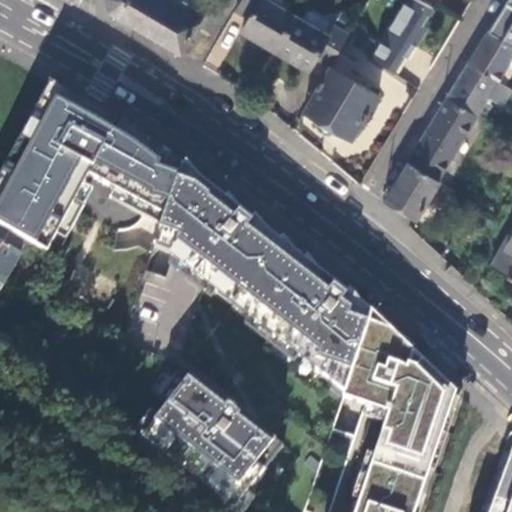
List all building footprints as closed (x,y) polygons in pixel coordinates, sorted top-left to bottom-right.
[(106,0),(110,12),(182,54),(199,24),(215,33),(233,0),(106,0)] [(318,57),(331,66),(350,34),(335,25),(328,35),(269,0),(241,0),(236,9),(251,17),(243,31),(309,70),(318,57)] [(420,0),(405,0),(372,56),(393,71),(404,54),(408,56),(427,26),(423,24),(433,7),(420,0)] [(511,0),(507,0),(488,32),(511,46),(511,0)] [(511,57),(511,46),(488,32),(469,63),(498,81),(511,57)] [(498,81),(469,63),(448,97),(478,115),(481,117),(484,112),(481,109),(489,96),(503,104),(511,90),(498,81)] [(331,66),(305,111),(353,139),(380,94),(331,66)] [(105,111),(54,83),(0,181),(0,225),(28,241),(49,254),(92,175),(164,214),(182,163),(142,133),(105,111)] [(478,115),(448,97),(410,161),(440,181),(443,177),(441,176),(478,115)] [(440,181),(410,161),(385,201),(417,221),(440,181)] [(169,257),(216,293),(222,285),(254,309),(248,317),(299,357),(305,349),(321,361),(315,369),(346,392),(373,313),(256,221),(182,163),(164,214),(153,244),(171,251),(169,257)] [(0,225),(0,284),(3,286),(28,241),(0,225)] [(511,233),(492,269),(511,280),(511,233)] [(222,285),(216,293),(248,317),(254,309),(222,285)] [(416,511),(457,393),(373,313),(346,392),(344,398),(390,414),(356,511),(416,511)] [(305,349),(299,357),(315,369),(321,361),(305,349)] [(66,365),(52,385),(91,416),(102,385),(66,365)] [(159,399),(167,405),(142,438),(234,509),(283,445),(241,413),(240,415),(233,407),(228,405),(229,404),(183,368),(159,399)] [(511,511),(511,451),(489,511),(511,511)]
